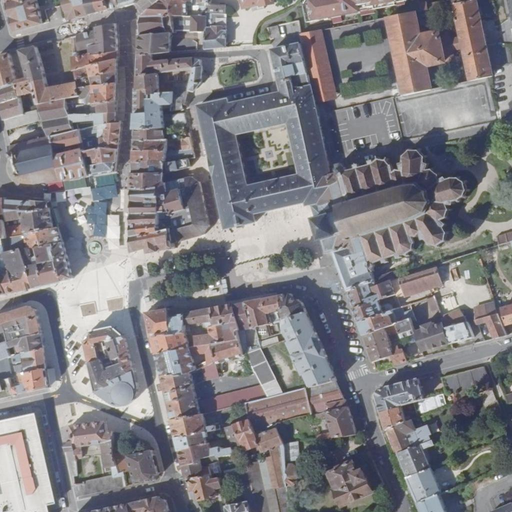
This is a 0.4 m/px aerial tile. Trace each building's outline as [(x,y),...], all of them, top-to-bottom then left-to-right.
[(36,0),(1,0),(8,28),(11,30),(42,23),(36,0)] [(64,0),(69,17),(69,20),(90,15),(87,0),(64,0)] [(87,0),(90,15),(101,12),(98,0),(87,0)] [(98,0),(101,12),(111,9),(109,0),(98,0)] [(109,0),(111,9),(111,10),(121,7),(119,0),(109,0)] [(208,15),(208,11),(208,5),(187,5),(187,0),(163,0),(143,17),(175,15),(208,15)] [(244,0),(246,9),(277,3),(275,0),(244,0)] [(316,0),(313,4),(312,4),(314,20),(420,4),(419,0),(316,0)] [(389,16),(405,96),(432,90),(427,66),(454,60),(452,48),(464,46),(471,81),(483,79),(494,76),(477,0),(473,0),(455,3),(462,38),(450,40),(447,29),(421,34),(416,11),(389,16)] [(419,0),(420,4),(421,9),(448,5),(447,1),(429,5),(429,1),(426,1),(425,0),(419,0)] [(208,11),(228,12),(228,5),(213,4),(208,3),(208,5),(208,11)] [(184,30),(207,30),(207,26),(208,15),(175,15),(143,17),(141,33),(175,29),(184,30)] [(206,50),(227,47),(228,17),(218,16),(218,20),(213,21),(213,25),(207,26),(207,30),(206,50)] [(98,30),(79,35),(80,51),(90,48),(91,55),(119,51),(119,42),(118,25),(116,24),(98,28),(98,30)] [(278,25),(268,27),(272,46),(282,44),(278,25)] [(166,52),(173,52),(173,44),(185,44),(184,30),(175,29),(141,33),(140,56),(155,55),(166,54),(166,52)] [(304,43),(313,86),(317,103),(338,98),(323,30),(302,34),(304,43)] [(273,49),(282,92),(313,86),(304,43),(273,49)] [(29,77),(18,80),(17,81),(17,82),(20,96),(36,92),(39,104),(65,99),(69,98),(77,97),(80,96),(79,89),(78,83),(48,88),(37,46),(21,50),(29,77)] [(79,53),(78,53),(79,59),(80,58),(83,68),(119,59),(119,51),(91,55),(81,57),(81,56),(81,54),(80,53),(79,53)] [(18,80),(11,53),(0,55),(0,87),(17,82),(17,81),(18,80)] [(78,53),(74,53),(77,70),(83,68),(80,58),(79,59),(78,53)] [(155,62),(155,55),(140,56),(140,63),(155,62)] [(195,58),(155,62),(140,63),(139,77),(159,74),(159,71),(194,68),(195,58)] [(202,60),(195,58),(194,68),(192,78),(190,88),(190,90),(194,90),(204,81),(204,69),(203,67),(202,60)] [(77,70),(78,78),(93,76),(93,77),(96,76),(96,78),(99,77),(99,76),(118,70),(119,59),(83,68),(77,70)] [(159,74),(139,77),(139,87),(137,87),(137,113),(152,112),(151,94),(174,91),(173,103),(174,110),(186,109),(184,104),(188,104),(187,101),(190,90),(190,88),(175,87),(174,80),(192,78),(194,68),(159,71),(159,74)] [(78,78),(78,83),(79,89),(95,86),(94,87),(118,83),(118,70),(99,76),(99,77),(96,78),(96,76),(93,77),(93,76),(78,78)] [(17,82),(0,87),(0,96),(1,103),(21,99),(20,96),(17,82)] [(118,83),(94,87),(94,103),(117,100),(118,83)] [(95,86),(79,89),(80,96),(80,99),(88,98),(88,105),(83,106),(83,110),(76,110),(77,115),(90,115),(117,111),(117,100),(94,103),(94,87),(95,86)] [(337,200),(331,171),(320,115),(317,103),(313,86),(282,92),(230,104),(229,99),(200,105),(227,229),(257,222),(255,214),(307,202),(308,206),(312,205),(337,200)] [(152,112),(137,113),(137,128),(166,126),(165,114),(164,102),(173,103),(174,91),(151,94),(152,112)] [(21,99),(1,103),(5,119),(24,114),(23,110),(21,99)] [(65,99),(39,104),(39,105),(41,109),(44,118),(43,119),(49,137),(49,139),(53,138),(53,137),(81,130),(81,131),(88,129),(97,127),(97,125),(111,123),(111,124),(122,122),(122,121),(117,121),(117,111),(90,115),(77,115),(76,110),(69,113),(67,106),(65,99)] [(36,110),(39,120),(43,119),(44,118),(41,109),(36,110)] [(24,114),(5,119),(7,129),(39,120),(36,110),(32,111),(24,114)] [(165,114),(166,126),(174,128),(173,114),(165,114)] [(119,149),(122,122),(111,124),(111,123),(97,125),(97,127),(88,129),(89,136),(83,138),(86,152),(104,147),(119,149)] [(166,126),(137,128),(136,139),(176,139),(187,136),(185,125),(174,128),(166,126)] [(53,138),(64,180),(91,176),(89,165),(88,159),(87,157),(86,152),(83,138),(81,131),(81,130),(53,137),(53,138)] [(176,139),(136,139),(135,150),(169,150),(170,144),(184,143),(185,148),(194,147),(191,135),(187,136),(176,139)] [(49,137),(11,146),(10,147),(12,159),(15,158),(16,158),(15,159),(15,160),(18,161),(19,161),(21,168),(20,171),(20,173),(17,174),(18,177),(21,176),(21,180),(26,183),(37,184),(48,181),(48,182),(64,180),(53,138),(49,139),(49,137)] [(93,166),(95,175),(117,171),(119,149),(104,147),(86,152),(87,157),(96,155),(96,157),(96,164),(95,164),(93,166)] [(185,148),(180,149),(182,159),(190,158),(196,157),(194,147),(185,148)] [(337,200),(312,205),(327,254),(334,251),(352,245),(360,268),(365,267),(366,268),(370,270),(371,272),(373,272),(376,271),(375,268),(377,265),(376,262),(385,259),(387,262),(390,261),(389,258),(399,255),(400,258),(403,257),(402,253),(407,253),(408,256),(410,255),(409,252),(413,248),(416,251),(417,249),(415,247),(415,242),(417,243),(414,234),(418,235),(419,237),(421,236),(420,234),(423,231),(425,239),(428,238),(431,242),(430,243),(432,245),(433,243),(438,243),(439,246),(442,246),(442,243),(445,241),(448,242),(449,240),(447,239),(447,233),(451,232),(450,229),(447,230),(446,226),(448,224),(443,219),(447,217),(449,218),(450,216),(448,214),(449,209),(452,209),(453,207),(451,206),(449,202),(455,202),(455,199),(458,198),(460,200),(462,199),(461,197),(464,196),(466,196),(467,195),(465,193),(467,190),(470,190),(470,188),(468,187),(466,182),(468,181),(466,179),(465,181),(461,178),(462,176),(459,175),(459,177),(455,178),(454,175),(452,176),(452,178),(450,179),(448,176),(442,180),(441,174),(443,173),(441,172),(440,172),(435,169),(436,168),(434,167),(432,169),(427,169),(430,163),(426,161),(426,158),(428,157),(427,155),(424,155),(421,151),(422,149),(420,148),(419,150),(413,150),(413,148),(410,149),(411,151),(407,155),(405,154),(403,156),(405,158),(405,162),(402,163),(404,170),(400,169),(399,168),(397,168),(398,170),(396,172),(393,164),(392,164),(389,161),(390,159),(388,158),(387,160),(382,159),(381,157),(379,157),(380,160),(376,161),(374,158),(371,160),(373,163),(361,167),(360,163),(357,164),(358,167),(348,170),(347,168),(344,166),(343,163),(340,164),(340,166),(338,169),(331,171),(337,200)] [(180,149),(169,150),(168,161),(174,160),(182,159),(180,149)] [(169,150),(135,150),(135,162),(168,161),(169,150)] [(182,159),(174,160),(175,171),(191,166),(190,158),(182,159)] [(174,160),(168,161),(167,172),(166,173),(175,171),(174,160)] [(168,161),(135,162),(134,172),(167,172),(168,161)] [(166,175),(134,177),(133,185),(147,185),(165,182),(166,175)] [(147,185),(133,185),(132,213),(150,211),(166,210),(172,210),(174,210),(175,213),(190,210),(188,195),(193,194),(190,177),(165,182),(147,185)] [(194,177),(190,177),(193,194),(188,195),(190,210),(194,231),(189,232),(189,235),(179,238),(180,242),(207,235),(210,226),(200,182),(194,177)] [(7,204),(6,198),(0,197),(0,222),(5,222),(8,238),(11,238),(14,237),(20,236),(21,236),(27,235),(59,227),(54,207),(51,208),(23,213),(24,218),(10,220),(7,204)] [(50,201),(6,198),(7,204),(10,220),(24,218),(23,213),(51,208),(50,201)] [(104,206),(99,207),(98,200),(90,201),(95,235),(108,233),(104,206)] [(150,211),(132,213),(132,225),(145,223),(156,223),(161,217),(166,218),(166,210),(150,211)] [(172,210),(166,210),(166,218),(174,217),(172,210)] [(174,210),(172,210),(174,217),(175,220),(179,238),(189,235),(189,232),(194,231),(190,210),(175,213),(174,210)] [(145,223),(132,225),(131,236),(147,232),(158,232),(158,229),(166,228),(166,218),(161,217),(156,223),(145,223)] [(179,238),(175,220),(175,226),(166,228),(158,229),(158,232),(147,232),(131,236),(131,250),(147,249),(148,251),(149,254),(177,249),(176,243),(175,240),(179,238)] [(64,242),(59,227),(27,235),(28,238),(30,248),(31,248),(38,247),(58,243),(58,244),(65,242),(64,242)] [(511,230),(506,232),(497,235),(500,245),(509,242),(511,241),(511,230)] [(21,239),(21,236),(20,236),(14,237),(17,250),(24,249),(30,248),(28,238),(21,239)] [(11,238),(8,238),(4,239),(6,252),(16,250),(15,245),(13,245),(11,238)] [(65,243),(65,242),(58,244),(58,243),(38,247),(39,255),(40,255),(42,263),(45,285),(56,282),(73,278),(65,243)] [(352,245),(334,251),(348,291),(371,283),(372,287),(386,282),(384,276),(375,279),(373,272),(371,272),(370,270),(366,268),(365,267),(360,268),(352,245)] [(39,255),(38,247),(31,248),(32,256),(34,256),(39,255)] [(31,248),(30,248),(24,249),(26,258),(33,257),(32,256),(31,248)] [(16,250),(6,252),(9,267),(10,270),(16,292),(35,287),(29,266),(26,258),(24,249),(17,250),(16,250)] [(9,267),(6,252),(0,253),(0,268),(2,269),(2,273),(10,270),(9,267)] [(40,255),(39,255),(34,256),(35,265),(42,263),(40,255)] [(34,256),(32,256),(33,257),(26,258),(29,266),(35,265),(34,256)] [(35,287),(45,285),(42,263),(35,265),(29,266),(35,287)] [(438,267),(401,279),(403,286),(406,296),(443,284),(438,267)] [(0,295),(8,293),(2,273),(2,269),(0,268),(0,295)] [(8,293),(16,292),(10,270),(2,273),(8,293)] [(384,276),(386,282),(392,280),(394,279),(392,273),(384,276)] [(394,279),(392,280),(395,288),(403,286),(401,279),(400,277),(394,279)] [(371,283),(348,291),(359,322),(394,310),(392,305),(389,304),(383,306),(380,300),(397,295),(395,288),(392,280),(386,282),(372,287),(371,283)] [(292,294),(282,295),(284,310),(285,314),(286,320),(292,318),(307,312),(304,303),(292,294)] [(252,328),(255,327),(266,324),(266,326),(271,324),(272,326),(276,325),(279,334),(285,332),(287,329),(287,328),(288,326),(286,320),(285,314),(281,315),(282,318),(280,318),(279,311),(284,310),(282,295),(247,302),(247,303),(252,328)] [(427,319),(427,313),(437,313),(436,298),(417,299),(418,319),(427,319)] [(258,334),(255,327),(252,328),(247,303),(235,306),(241,339),(244,354),(248,353),(262,348),(263,348),(260,339),(258,334)] [(478,318),(489,316),(486,305),(484,305),(484,304),(478,306),(478,308),(476,308),(478,318)] [(241,339),(235,306),(234,305),(213,309),(217,326),(227,324),(230,341),(241,339)] [(503,309),(498,310),(500,313),(504,324),(508,323),(508,324),(511,323),(511,305),(503,308),(503,309)] [(31,306),(0,315),(0,345),(0,346),(0,349),(3,360),(13,356),(11,347),(12,346),(11,342),(22,339),(20,333),(26,331),(28,337),(43,333),(38,309),(31,306)] [(400,308),(394,310),(395,317),(402,314),(400,308)] [(188,328),(187,314),(170,317),(169,309),(146,313),(152,336),(188,333),(188,331),(188,328)] [(217,326),(213,309),(201,311),(203,323),(208,322),(209,327),(211,327),(212,334),(205,335),(206,345),(213,344),(230,341),(227,324),(217,326)] [(394,310),(359,322),(364,335),(397,324),(398,328),(413,323),(417,322),(412,310),(402,314),(395,317),(394,310)] [(447,315),(444,319),(451,343),(452,343),(475,337),(469,321),(468,321),(461,310),(447,315)] [(196,324),(196,312),(187,314),(188,328),(192,327),(191,325),(196,324)] [(287,328),(287,329),(292,341),(290,342),(304,375),(306,374),(312,387),(337,381),(307,312),(292,318),(294,324),(288,326),(287,328)] [(504,324),(500,313),(489,316),(478,318),(476,318),(478,324),(488,321),(495,338),(509,334),(504,324)] [(425,324),(427,328),(432,348),(451,343),(444,319),(425,324)] [(397,324),(364,335),(374,362),(377,361),(394,356),(396,364),(408,361),(403,349),(399,350),(398,345),(395,346),(394,340),(391,341),(390,337),(399,334),(400,337),(401,337),(402,338),(416,332),(416,331),(413,323),(398,328),(397,324)] [(115,327),(94,331),(98,342),(105,341),(108,339),(109,341),(118,338),(125,335),(115,327)] [(427,328),(416,331),(416,332),(423,351),(432,348),(427,328)] [(85,341),(97,392),(111,385),(109,381),(128,374),(118,338),(109,341),(115,361),(118,364),(110,367),(109,364),(104,365),(102,358),(101,359),(99,351),(106,349),(105,341),(98,342),(94,331),(91,332),(85,341)] [(268,331),(258,334),(260,339),(269,337),(268,331)] [(46,347),(43,333),(28,337),(22,339),(11,342),(12,346),(11,347),(13,356),(22,354),(46,347)] [(188,333),(152,336),(157,354),(191,347),(188,333)] [(128,374),(131,373),(131,372),(135,370),(129,338),(125,335),(118,338),(128,374)] [(199,346),(206,345),(205,335),(198,336),(197,337),(199,346)] [(244,354),(241,339),(230,341),(213,344),(216,361),(217,363),(244,354)] [(216,361),(213,344),(206,345),(199,346),(191,347),(157,354),(161,369),(177,366),(177,364),(181,363),(195,361),(193,354),(207,352),(208,365),(216,361)] [(0,398),(15,395),(15,394),(12,377),(0,381),(0,380),(0,360),(3,360),(0,349),(0,346),(0,345),(0,398)] [(13,356),(3,360),(0,360),(0,366),(25,362),(27,372),(48,368),(46,347),(22,354),(13,356)] [(283,394),(262,348),(248,353),(255,372),(263,386),(269,398),(283,394)] [(182,374),(181,363),(177,364),(177,366),(161,369),(163,377),(177,372),(180,374),(182,374)] [(447,396),(492,383),(486,367),(442,379),(447,396)] [(50,388),(48,368),(27,372),(22,373),(22,374),(12,377),(15,394),(27,393),(50,388)] [(111,385),(97,392),(112,403),(115,404),(119,405),(125,405),(128,405),(130,403),(133,401),(136,398),(137,396),(139,393),(139,390),(139,386),(135,370),(131,372),(131,373),(128,374),(109,381),(111,385)] [(201,414),(192,373),(182,374),(180,374),(177,372),(163,377),(173,420),(201,414)] [(377,395),(389,429),(406,422),(402,408),(406,404),(425,400),(419,379),(380,389),(377,395)] [(337,381),(312,387),(283,394),(269,398),(247,403),(251,420),(260,445),(262,452),(273,450),(274,456),(287,454),(285,446),(284,443),(281,435),(277,422),(301,416),(313,415),(326,411),(349,407),(337,381)] [(269,398),(263,386),(203,399),(207,413),(216,410),(247,403),(269,398)] [(41,407),(0,416),(0,511),(49,511),(48,504),(62,501),(41,407)] [(357,432),(349,407),(326,411),(327,415),(332,432),(317,435),(318,439),(318,441),(358,435),(357,432)] [(327,415),(326,411),(313,415),(314,419),(322,418),(322,416),(327,415)] [(207,426),(204,413),(201,414),(173,420),(177,438),(215,428),(220,427),(219,421),(211,423),(211,425),(207,426)] [(260,445),(251,420),(236,424),(238,429),(244,444),(246,443),(248,449),(260,445)] [(389,429),(399,453),(433,440),(431,435),(420,439),(416,430),(417,430),(413,420),(406,422),(389,429)] [(108,430),(107,421),(72,425),(73,441),(66,442),(67,450),(75,450),(78,474),(74,474),(78,497),(128,486),(126,471),(115,448),(115,431),(108,430)] [(225,426),(229,434),(238,429),(236,424),(225,426)] [(215,428),(177,438),(176,438),(180,450),(207,443),(207,437),(208,437),(209,438),(213,437),(212,431),(215,431),(215,428)] [(244,444),(238,429),(229,434),(231,439),(234,445),(234,447),(244,444)] [(124,432),(115,431),(115,448),(126,471),(129,470),(123,447),(127,447),(124,432)] [(431,435),(433,440),(443,436),(441,431),(431,435)] [(399,453),(408,478),(432,468),(424,449),(435,445),(433,440),(399,453)] [(299,441),(284,443),(285,446),(287,454),(289,464),(287,473),(289,475),(298,474),(297,466),(295,464),(301,464),(299,441)] [(235,453),(234,447),(234,445),(229,447),(225,448),(225,447),(221,447),(221,446),(211,449),(210,442),(207,443),(180,450),(184,465),(202,462),(201,459),(219,455),(219,457),(235,453)] [(131,456),(138,484),(156,480),(160,473),(154,449),(153,450),(131,456)] [(75,450),(67,450),(74,474),(78,474),(75,450)] [(290,511),(287,486),(286,480),(289,475),(287,473),(289,464),(287,454),(274,456),(273,450),(262,452),(261,452),(263,457),(262,459),(260,460),(270,511),(290,511)] [(261,452),(246,457),(248,464),(260,460),(262,459),(263,457),(261,452)] [(258,511),(270,511),(260,460),(248,464),(249,469),(252,482),(258,511)] [(330,473),(343,504),(373,492),(368,479),(369,478),(365,470),(359,473),(354,461),(338,468),(339,469),(330,473)] [(202,462),(184,465),(187,480),(211,475),(210,467),(203,468),(202,462)] [(408,478),(418,503),(440,496),(443,495),(439,486),(436,477),(432,468),(408,478)] [(244,484),(252,482),(249,469),(233,473),(234,476),(243,474),(244,484)] [(187,480),(192,491),(198,490),(200,499),(217,496),(217,492),(224,491),(221,477),(213,479),(212,474),(211,475),(187,480)] [(299,480),(298,474),(289,475),(286,480),(287,486),(294,486),(299,480)] [(161,496),(131,502),(133,511),(171,511),(168,500),(161,496)] [(422,511),(446,511),(440,496),(418,503),(422,511)] [(86,511),(133,511),(131,502),(86,511)] [(227,507),(228,511),(250,511),(248,502),(227,507)] [(511,511),(511,503),(492,511),(511,511)]
